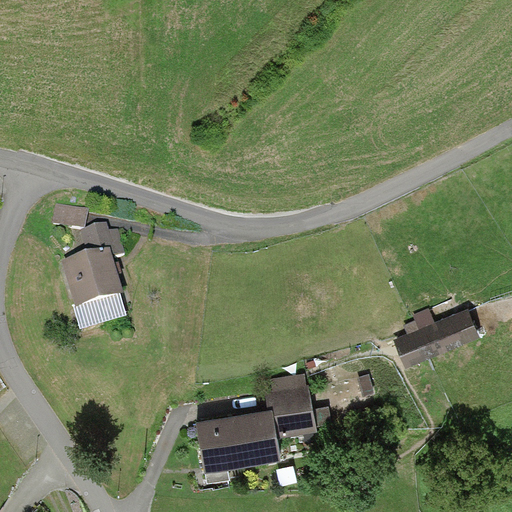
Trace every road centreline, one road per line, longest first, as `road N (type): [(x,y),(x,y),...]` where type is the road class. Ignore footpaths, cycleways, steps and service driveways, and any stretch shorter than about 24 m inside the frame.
road 1 (unclassified): [(29,165),(246,231),(274,230),(352,210),(511,128)]
road 2 (residential): [(0,340),(103,511)]
